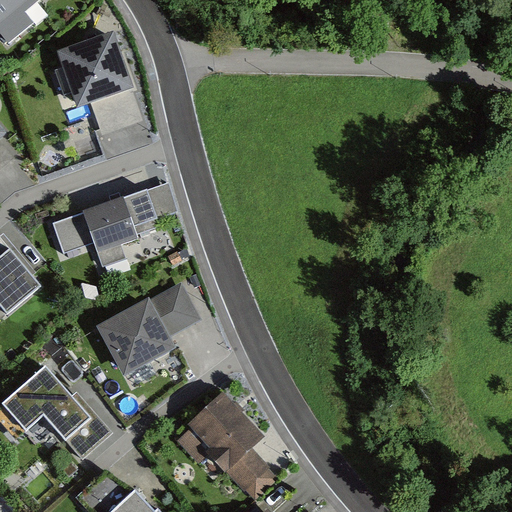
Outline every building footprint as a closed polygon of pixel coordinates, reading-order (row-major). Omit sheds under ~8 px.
[(37,0),(0,0),(0,32),(9,42),(31,24),(22,13),(37,0)] [(134,82),(113,26),(59,46),(80,102),(89,99),(99,127),(140,112),(130,83),(134,82)] [(0,132),(6,127),(0,119),(0,168),(15,155),(0,138),(0,132)] [(144,191),(79,213),(93,254),(133,240),(130,230),(155,222),(144,191)] [(3,233),(0,235),(0,305),(4,311),(41,282),(3,233)] [(203,317),(183,281),(151,298),(147,292),(92,322),(120,373),(175,344),(170,335),(203,317)] [(86,419),(39,368),(0,404),(0,409),(22,433),(40,416),(81,461),(111,434),(92,414),(86,419)] [(263,438),(222,390),(180,425),(221,474),(263,438)] [(151,511),(131,490),(107,511),(151,511)]
